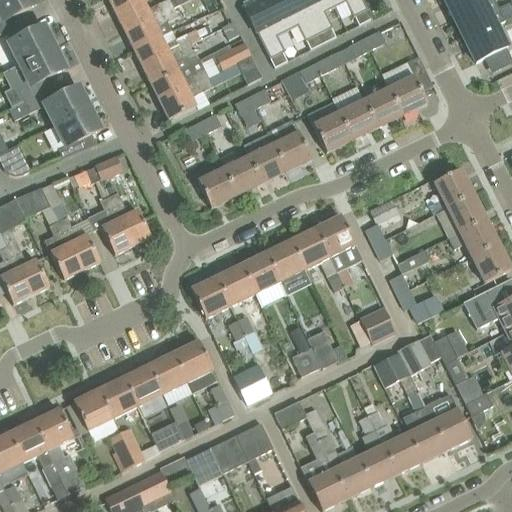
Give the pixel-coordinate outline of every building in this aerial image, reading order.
[(0,0),(0,37),(10,33),(5,22),(37,6),(34,0),(0,0)] [(107,0),(116,17),(143,3),(141,0),(107,0)] [(116,17),(125,34),(152,21),(174,10),(195,1),(196,0),(170,0),(147,11),(143,3),(116,17)] [(287,33),(270,0),(262,0),(244,10),(270,61),(283,54),(284,53),(276,38),(287,33)] [(305,43),(306,42),(318,36),(300,0),(270,0),(287,33),(297,27),(305,43)] [(324,14),(335,8),(330,0),(300,0),(318,36),(331,30),(332,29),(324,14)] [(361,0),(330,0),(335,8),(345,3),(353,19),(354,18),(367,11),(361,0)] [(445,0),(455,20),(484,6),(480,0),(445,0)] [(455,20),(466,41),(494,27),(504,23),(493,1),(484,6),(455,20)] [(125,34),(133,52),(161,38),(172,33),(168,24),(178,19),(174,10),(152,21),(125,34)] [(367,11),(354,18),(359,28),(371,22),(372,22),(367,11)] [(229,25),(222,29),(229,43),(240,36),(234,23),(229,25)] [(494,27),(466,41),(477,63),(505,49),(494,27)] [(44,29),(9,46),(20,67),(55,50),(51,43),(53,42),(48,33),(47,34),(44,29)] [(336,39),(331,30),(318,36),(323,46),(336,39)] [(379,34),(363,42),(369,54),(385,46),(379,34)] [(133,52),(142,69),(170,56),(192,46),(187,36),(165,47),(161,38),(133,52)] [(323,46),(318,36),(306,42),(311,52),(323,46)] [(369,54),(363,42),(349,49),(355,61),(369,54)] [(142,69),(151,87),(178,73),(200,62),(192,46),(170,56),(142,69)] [(151,87),(160,105),(251,59),(244,46),(228,54),(225,49),(200,62),(178,73),(151,87)] [(20,67),(4,75),(12,91),(16,89),(18,93),(24,105),(50,92),(45,81),(65,71),(62,66),(64,65),(59,55),(58,56),(55,50),(20,67)] [(283,54),(270,61),(275,70),(287,64),(283,54)] [(329,58),(314,66),(320,78),(332,101),(337,98),(335,94),(342,90),(332,73),(336,71),(329,58)] [(251,59),(160,105),(169,123),(196,109),(191,100),(241,75),(247,87),(262,79),(251,59)] [(320,78),(314,66),(299,74),(299,73),(281,82),(284,86),(289,100),(291,103),(310,93),(306,86),(320,78)] [(426,74),(389,92),(402,119),(427,107),(421,95),(433,89),(426,74)] [(13,110),(10,112),(15,123),(29,116),(45,108),(55,128),(90,111),(79,90),(55,102),(50,92),(24,105),(13,110)] [(265,91),(251,99),(257,111),(271,104),(265,91)] [(389,92),(364,104),(377,131),(402,119),(389,92)] [(257,111),(251,99),(234,107),(241,120),(243,119),(248,130),(261,123),(255,112),(257,111)] [(364,104),(339,116),(352,143),(377,131),(364,104)] [(90,111),(55,128),(65,149),(58,153),(62,161),(96,147),(91,137),(100,132),(90,111)] [(352,143),(339,116),(324,123),(319,111),(308,116),(313,128),(326,155),(352,143)] [(215,116),(199,125),(206,137),(221,129),(215,116)] [(185,132),(192,144),(206,137),(199,125),(185,132)] [(0,134),(0,156),(9,152),(0,134)] [(242,148),(248,160),(261,187),(286,175),(273,148),(267,136),(242,148)] [(299,136),(273,148),(286,175),(312,162),(299,136)] [(22,178),(31,173),(18,147),(9,152),(0,156),(0,165),(4,173),(9,177),(15,179),(22,178)] [(95,169),(95,170),(102,184),(123,174),(117,160),(95,169)] [(225,171),(223,172),(237,199),(261,187),(248,160),(240,164),(237,165),(225,171)] [(102,184),(95,170),(86,173),(92,186),(96,184),(104,203),(100,205),(104,213),(95,217),(87,221),(94,234),(101,231),(106,240),(114,258),(133,249),(109,200),(102,184)] [(237,199),(223,172),(198,184),(211,212),(237,199)] [(432,203),(438,215),(447,211),(474,198),(461,172),(434,186),(441,199),(432,203)] [(41,190),(15,202),(24,221),(50,209),(41,190)] [(118,196),(109,200),(133,249),(151,240),(137,213),(128,218),(118,196)] [(436,216),(448,241),(460,236),(486,222),(474,198),(447,211),(438,215),(436,216)] [(0,210),(0,233),(1,236),(18,271),(31,299),(49,290),(36,262),(26,267),(10,231),(26,224),(24,221),(15,202),(0,210)] [(370,214),(377,227),(399,216),(392,202),(370,214)] [(341,218),(315,231),(344,290),(353,286),(346,271),(362,263),(355,248),(349,236),(341,218)] [(67,220),(58,224),(69,246),(82,274),(100,265),(87,238),(78,242),(67,220)] [(465,246),(472,260),(499,247),(486,222),(460,236),(448,241),(454,252),(465,246)] [(69,246),(58,224),(49,229),(54,239),(45,243),(51,255),(55,265),(64,283),(82,274),(69,246)] [(366,233),(373,248),(385,243),(381,234),(378,228),(366,233)] [(315,231),(290,243),(305,273),(321,265),(335,294),(344,290),(315,231)] [(18,271),(1,236),(0,236),(0,256),(4,264),(0,265),(0,280),(13,307),(31,299),(18,271)] [(266,255),(280,285),(305,273),(290,243),(266,255)] [(385,243),(373,248),(381,264),(392,258),(385,243)] [(499,247),(472,260),(485,286),(511,272),(499,247)] [(424,253),(404,263),(404,264),(397,267),(402,276),(429,263),(424,253)] [(261,308),(286,296),(280,285),(266,255),(241,267),(256,297),(261,308)] [(231,309),(256,297),(241,267),(216,279),(231,309)] [(389,282),(397,297),(409,292),(401,277),(389,282)] [(205,322),(231,309),(216,279),(191,292),(205,322)] [(409,292),(397,297),(404,312),(409,310),(417,326),(423,323),(444,314),(437,297),(416,306),(413,299),(429,291),(426,284),(409,292)] [(497,288),(469,302),(476,319),(489,313),(486,308),(503,299),(497,288)] [(493,310),(505,335),(511,331),(511,300),(506,303),(493,310)] [(361,323),(373,348),(396,337),(384,312),(361,323)] [(238,323),(245,337),(253,355),(263,351),(253,330),(247,318),(238,323)] [(234,342),(245,337),(238,323),(227,328),(234,342)] [(511,377),(511,331),(505,335),(511,348),(500,354),(511,377)] [(304,334),(294,339),(298,347),(302,355),(311,350),(308,343),(307,341),(304,334)] [(323,334),(307,341),(308,343),(311,350),(321,370),(322,373),(323,372),(338,365),(323,334)] [(277,340),(284,355),(294,350),(287,335),(277,340)] [(409,378),(418,395),(427,390),(419,373),(432,367),(430,365),(441,359),(434,344),(430,337),(397,353),(398,356),(409,378)] [(434,344),(441,359),(444,365),(456,359),(446,338),(434,344)] [(199,343),(173,356),(188,386),(193,396),(217,385),(212,374),(213,373),(199,343)] [(292,360),(301,379),(321,370),(311,350),(302,355),(292,360)] [(173,356),(148,368),(163,398),(188,386),(173,356)] [(409,378),(398,356),(373,368),(384,390),(409,378)] [(444,365),(464,406),(474,401),(465,383),(467,381),(456,359),(444,365)] [(234,378),(233,378),(247,407),(272,395),(258,366),(234,378)] [(148,368),(123,380),(138,410),(163,398),(148,368)] [(123,380),(99,392),(113,422),(138,410),(123,380)] [(208,411),(215,426),(234,417),(220,387),(210,391),(216,405),(214,407),(214,408),(208,411)] [(113,422),(99,392),(73,404),(88,434),(113,422)] [(486,395),(474,401),(464,406),(476,431),(483,424),(483,413),(492,408),(486,395)] [(418,396),(410,400),(417,413),(425,409),(418,396)] [(282,432),(306,419),(305,416),(299,404),(275,416),(282,432)] [(375,432),(397,478),(422,466),(407,436),(396,441),(389,426),(385,428),(378,414),(376,415),(372,406),(364,410),(368,419),(375,432)] [(176,424),(177,427),(186,422),(179,407),(170,412),(176,424)] [(33,424),(54,465),(61,481),(69,496),(70,498),(84,491),(68,458),(64,460),(58,449),(73,441),(59,411),(33,424)] [(315,411),(305,416),(306,419),(314,435),(318,442),(329,437),(315,411)] [(432,423),(446,454),(472,441),(457,411),(432,423)] [(368,419),(358,423),(365,437),(375,432),(368,419)] [(205,420),(194,425),(198,433),(208,428),(205,420)] [(407,436),(422,466),(446,454),(432,423),(407,436)] [(33,424),(8,436),(23,466),(38,459),(43,470),(54,465),(33,424)] [(183,441),(176,424),(151,436),(159,453),(183,441)] [(236,439),(248,463),(254,477),(262,473),(255,459),(273,450),(261,427),(236,439)] [(129,431),(120,435),(136,467),(149,461),(145,452),(141,454),(129,431)] [(397,478),(375,432),(365,437),(362,439),(369,454),(357,460),(372,490),(397,478)] [(136,467),(120,435),(110,440),(118,455),(114,457),(122,474),(136,467)] [(0,477),(23,466),(8,436),(0,439),(0,477)] [(224,476),(248,463),(236,439),(212,451),(224,476)] [(315,463),(325,457),(318,443),(308,448),(315,463)] [(212,451),(187,464),(199,488),(224,476),(212,451)] [(357,460),(333,472),(347,502),(372,490),(357,460)] [(327,511),(347,502),(333,472),(307,484),(320,511),(327,511)] [(156,511),(174,503),(170,495),(161,475),(136,487),(146,507),(148,511),(156,511)] [(50,486),(58,504),(70,498),(69,496),(61,481),(50,486)] [(14,487),(5,492),(14,511),(26,511),(22,502),(14,487)] [(104,503),(106,507),(108,511),(134,511),(146,507),(136,487),(104,503)] [(0,506),(2,511),(14,511),(5,492),(0,493),(0,506)] [(210,511),(201,493),(191,499),(197,511),(210,511)] [(267,501),(271,511),(302,511),(299,504),(285,511),(279,496),(267,501)]
